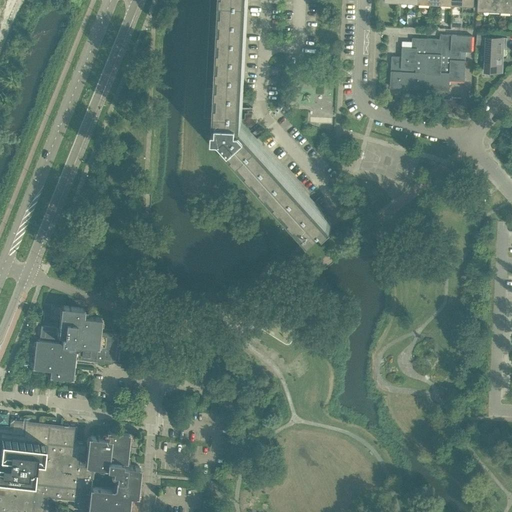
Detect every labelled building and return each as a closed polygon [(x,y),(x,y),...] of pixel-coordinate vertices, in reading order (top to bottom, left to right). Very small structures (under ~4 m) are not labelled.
[(243,92),(248,1),(227,0),(209,0),(204,117),(218,117),(217,123),(214,122),(213,132),(219,132),(225,138),(222,140),(227,145),(219,152),(278,216),(296,236),(301,232),(304,230),(309,235),(321,224),(325,228),(332,221),(328,216),(323,211),(316,203),(314,200),(309,195),(261,142),(257,138),(252,132),(250,130),(247,126),(245,128),(241,124),(243,123),(243,119),(242,118),(242,110),(243,99),(243,92)] [(489,9),(489,0),(477,0),(478,8),(489,9)] [(500,9),(500,0),(489,0),(489,9),(500,9)] [(511,10),(511,0),(500,0),(500,9),(511,10)] [(464,81),(465,60),(460,59),(461,51),(471,51),(471,50),(471,36),(472,36),(442,34),(441,39),(412,37),(411,47),(402,47),(401,56),(392,56),(390,87),(391,87),(391,86),(424,88),(425,88),(449,89),(450,79),(464,80),(464,81)] [(501,71),(502,56),(503,48),(506,48),(507,37),(483,36),(483,44),(485,44),(484,71),(502,72),(502,71),(501,71)] [(460,105),(461,98),(453,97),(453,100),(443,99),(443,107),(453,107),(453,105),(460,105)] [(119,344),(120,335),(118,335),(118,333),(100,331),(102,317),(84,315),(85,308),(61,305),(61,307),(58,307),(57,315),(60,316),(58,327),(41,324),(40,326),(38,326),(37,335),(39,335),(39,339),(35,338),(35,340),(33,340),(32,349),(34,349),(33,357),(31,357),(30,366),(33,366),(32,368),(50,370),(49,377),(73,380),(73,378),(76,378),(77,370),(74,369),(76,355),(89,356),(88,360),(115,363),(115,361),(117,361),(118,353),(116,353),(117,344),(119,344)] [(139,485),(140,473),(142,473),(142,468),(141,468),(141,466),(123,464),(123,461),(127,462),(127,460),(130,461),(131,452),(128,452),(129,443),(132,443),(133,435),(130,434),(130,433),(107,430),(106,437),(90,435),(89,442),(75,440),(77,426),(10,418),(9,426),(0,424),(0,477),(3,478),(3,483),(4,483),(3,485),(2,490),(3,490),(3,493),(2,492),(1,497),(2,497),(2,500),(1,500),(0,504),(1,504),(1,507),(0,507),(0,508),(0,511),(1,511),(0,511),(128,511),(130,505),(132,505),(133,496),(131,496),(131,495),(138,496),(138,494),(140,494),(142,486),(139,485)]
